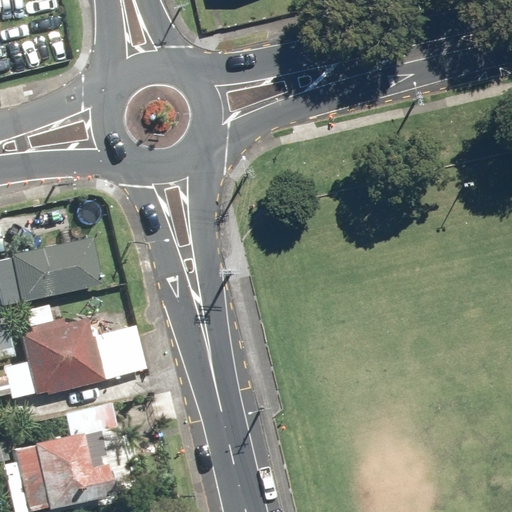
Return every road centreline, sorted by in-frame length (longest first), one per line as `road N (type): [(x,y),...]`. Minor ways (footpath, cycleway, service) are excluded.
road 1 (tertiary): [(181,71),(397,61)]
road 2 (tertiary): [(397,61),(202,141)]
road 3 (tertiary): [(245,511),(200,321)]
road 4 (tertiary): [(200,321),(124,158)]
road 5 (tertiary): [(201,144),(200,321)]
road 6 (tertiary): [(122,157),(0,163)]
